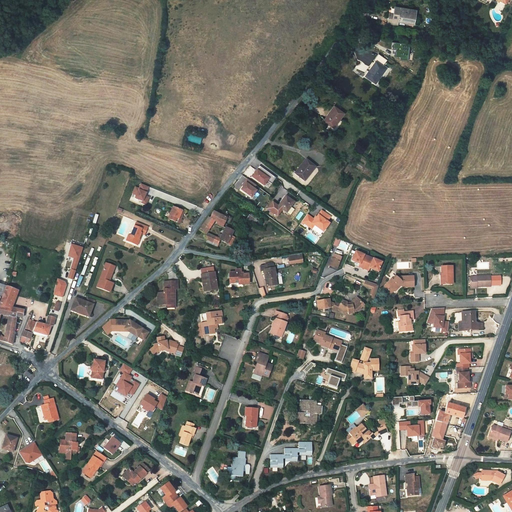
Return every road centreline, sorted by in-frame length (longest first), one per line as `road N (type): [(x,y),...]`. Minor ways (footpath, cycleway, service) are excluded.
road 1 (residential): [(45,370),(168,264),(368,0)]
road 2 (residential): [(192,483),(45,370)]
road 3 (primary): [(511,307),(461,458)]
road 4 (residential): [(234,351),(192,483)]
road 5 (residential): [(349,467),(287,481),(230,511)]
